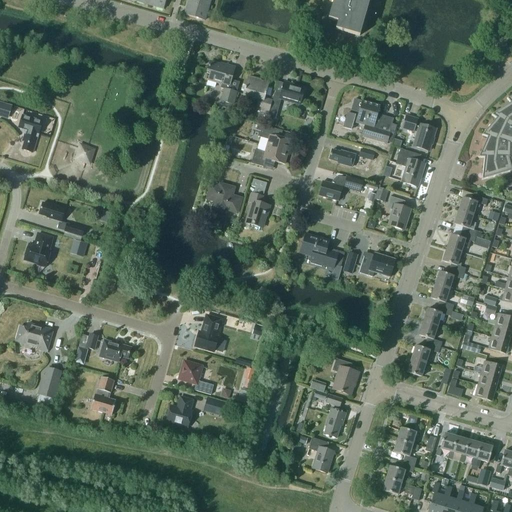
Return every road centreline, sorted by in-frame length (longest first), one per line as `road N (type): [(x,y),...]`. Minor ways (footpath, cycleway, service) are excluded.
road 1 (residential): [(375,386),(464,113)]
road 2 (residential): [(145,422),(171,336),(0,287)]
road 3 (residential): [(358,228),(311,214),(302,198),(338,76)]
road 4 (residential): [(338,76),(169,27)]
road 5 (residential): [(511,428),(375,386)]
road 6 (residential): [(464,113),(338,76)]
road 7 (residential): [(337,505),(375,386)]
